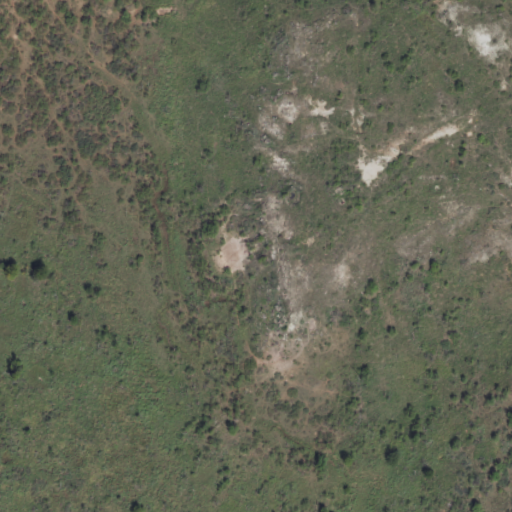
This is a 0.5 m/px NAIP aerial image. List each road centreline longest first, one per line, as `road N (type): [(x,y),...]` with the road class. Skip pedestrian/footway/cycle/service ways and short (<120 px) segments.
road 1 (residential): [(281,511),(511,400)]
road 2 (residential): [(359,191),(459,130),(511,115)]
